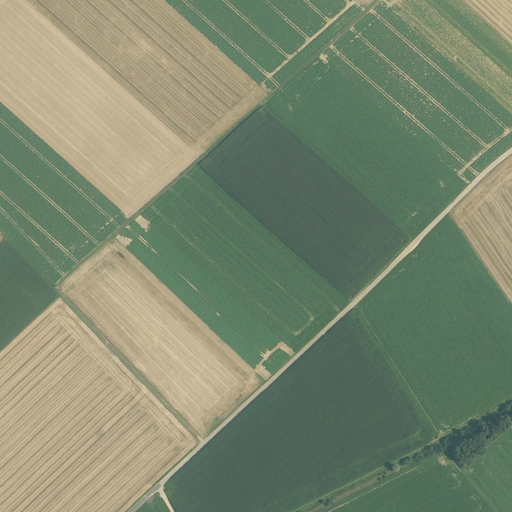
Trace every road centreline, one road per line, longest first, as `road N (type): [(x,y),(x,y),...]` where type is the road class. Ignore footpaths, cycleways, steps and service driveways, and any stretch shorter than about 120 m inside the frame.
road 1 (unclassified): [(511,150),(131,511)]
road 2 (track): [(52,288),(380,0)]
road 3 (track): [(0,232),(192,432)]
road 4 (track): [(299,511),(511,403)]
road 5 (track): [(446,449),(323,511)]
